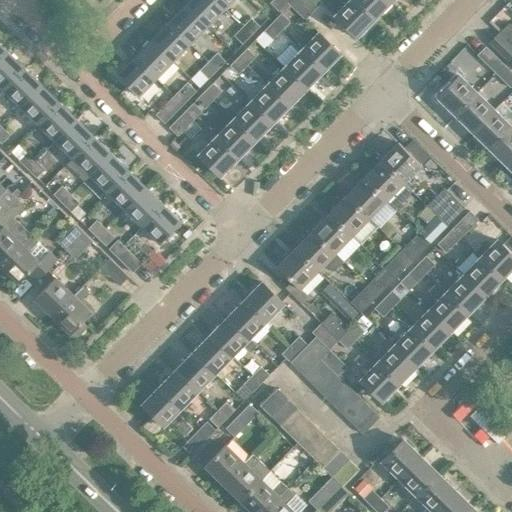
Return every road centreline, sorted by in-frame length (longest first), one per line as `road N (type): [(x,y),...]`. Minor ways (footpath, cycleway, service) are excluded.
road 1 (unclassified): [(88,403),(247,232)]
road 2 (residential): [(247,232),(80,69)]
road 3 (unclassified): [(492,475),(422,409),(511,316)]
road 4 (residential): [(247,232),(382,92)]
road 5 (unclassified): [(511,221),(382,92)]
road 6 (residential): [(197,511),(88,403)]
road 7 (residential): [(382,92),(471,0)]
road 8 (residential): [(88,403),(0,317)]
